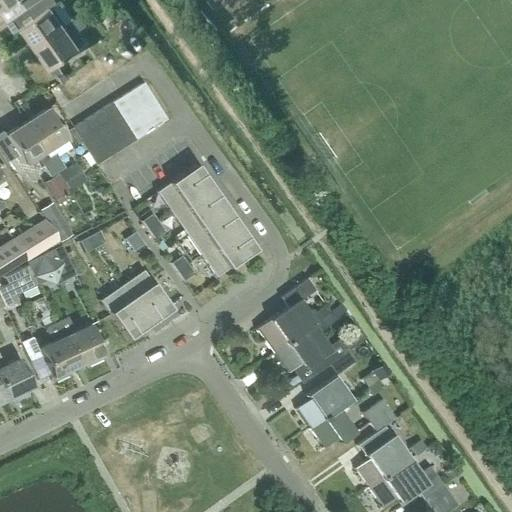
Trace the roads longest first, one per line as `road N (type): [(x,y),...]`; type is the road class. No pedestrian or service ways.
road 1 (residential): [(184,349),(282,270),(282,255),(149,63)]
road 2 (residential): [(0,439),(184,349)]
road 3 (residential): [(307,511),(184,349)]
